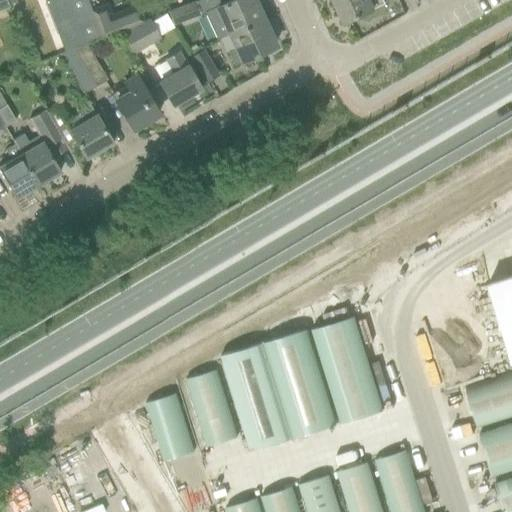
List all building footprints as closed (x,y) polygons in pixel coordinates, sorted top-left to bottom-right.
[(0,0),(0,10),(8,7),(9,6),(6,0),(0,0)] [(74,49),(85,44),(101,38),(101,37),(91,11),(86,0),(44,0),(64,52),(74,49)] [(173,27),(202,14),(196,0),(168,11),(173,27)] [(226,35),(262,18),(253,0),(230,0),(204,13),(216,39),(226,35)] [(382,0),(334,0),(345,22),(385,4),(382,0)] [(106,5),(91,11),(101,37),(128,27),(142,21),(136,6),(123,12),(110,17),(106,5)] [(262,18),(226,35),(231,46),(225,49),(232,65),(274,46),(262,18)] [(148,19),(121,35),(133,55),(159,39),(158,36),(149,22),(148,19)] [(96,87),(106,79),(85,44),(74,49),(96,87)] [(83,95),(96,87),(74,49),(64,52),(58,55),(83,95)] [(205,82),(217,75),(202,50),(190,57),(205,82)] [(161,79),(158,80),(163,88),(173,105),(200,89),(190,72),(178,51),(164,60),(172,72),(161,79)] [(132,129),(158,114),(135,74),(122,81),(124,86),(112,94),(132,129)] [(57,108),(47,114),(66,146),(76,140),(85,156),(111,141),(101,124),(87,100),(74,108),(78,115),(65,122),(57,108)] [(5,105),(0,107),(0,120),(4,128),(15,121),(5,105)] [(52,157),(67,148),(44,109),(28,119),(38,136),(27,143),(22,135),(12,141),(14,145),(38,184),(60,171),(52,157)] [(10,160),(0,165),(0,171),(5,180),(15,197),(38,184),(14,145),(4,150),(10,160)] [(511,277),(488,285),(511,361),(511,277)] [(382,412),(353,318),(309,331),(339,426),(382,412)] [(336,426),(306,330),(262,344),(292,440),(336,426)] [(249,452),(290,440),(261,344),(219,356),(249,452)] [(237,439),(216,370),(183,380),(205,449),(237,439)] [(511,372),(464,387),(477,429),(511,417),(511,372)] [(193,452),(176,394),(144,404),(162,461),(193,452)] [(511,422),(478,433),(492,476),(511,469),(511,422)] [(372,461),(388,511),(423,511),(404,451),(372,461)] [(381,511),(366,463),(334,473),(346,511),(381,511)] [(338,511),(327,476),(296,486),(304,511),(338,511)] [(511,511),(511,477),(494,483),(503,511),(511,511)] [(298,511),(291,488),(259,498),(263,511),(298,511)] [(259,511),(256,499),(224,509),(224,511),(259,511)]
